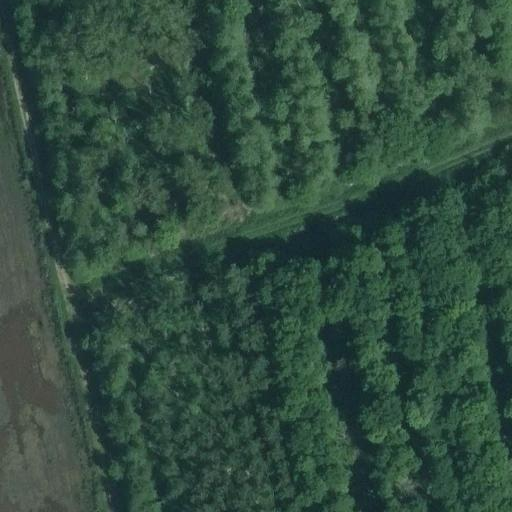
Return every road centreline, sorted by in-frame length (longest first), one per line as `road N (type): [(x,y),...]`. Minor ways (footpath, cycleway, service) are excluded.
road 1 (track): [(0,12),(110,511)]
road 2 (track): [(511,134),(63,298)]
